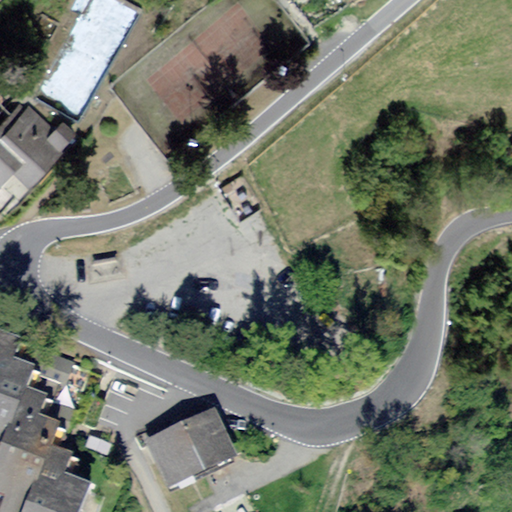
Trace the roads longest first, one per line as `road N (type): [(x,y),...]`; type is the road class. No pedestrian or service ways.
road 1 (tertiary): [(511,215),(460,229),(440,252),(412,378),(388,401),(341,418),(292,415),(107,340),(29,294),(7,260)]
road 2 (tertiary): [(7,260),(30,239),(108,233),(171,197),(408,0)]
